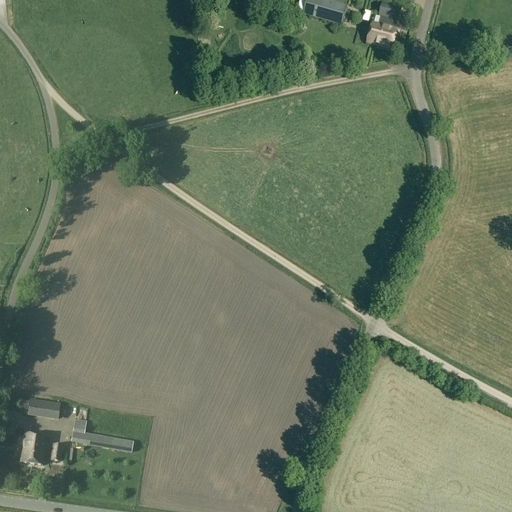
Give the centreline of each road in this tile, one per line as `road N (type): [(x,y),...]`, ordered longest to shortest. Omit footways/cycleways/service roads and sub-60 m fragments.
road 1 (unclassified): [(297,511),(326,416),(435,191),(439,158),(414,78),(431,0)]
road 2 (track): [(100,137),(373,323),(511,401)]
road 3 (track): [(100,137),(511,47)]
road 4 (unclassified): [(0,363),(54,165),(40,82),(0,25)]
